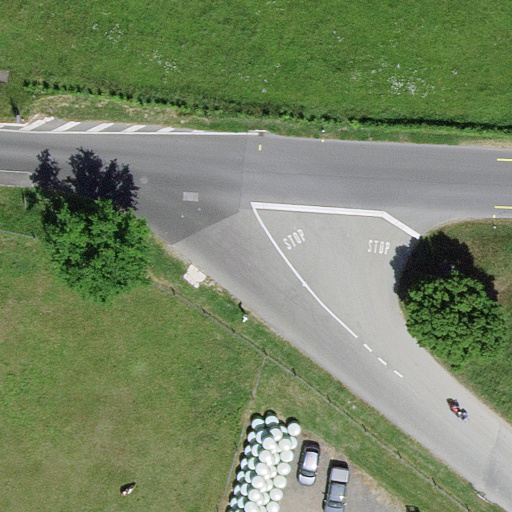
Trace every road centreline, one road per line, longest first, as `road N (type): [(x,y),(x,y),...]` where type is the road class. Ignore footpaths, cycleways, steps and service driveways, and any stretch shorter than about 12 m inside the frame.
road 1 (unclassified): [(236,164),(251,205),(332,309),(379,359),(511,468)]
road 2 (tertiary): [(236,164),(511,180)]
road 3 (tertiary): [(0,144),(236,164)]
